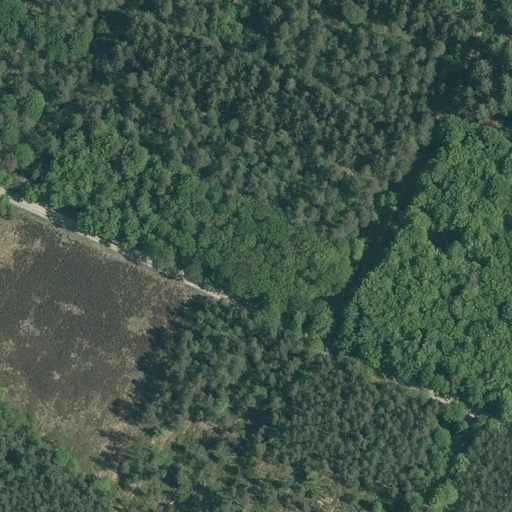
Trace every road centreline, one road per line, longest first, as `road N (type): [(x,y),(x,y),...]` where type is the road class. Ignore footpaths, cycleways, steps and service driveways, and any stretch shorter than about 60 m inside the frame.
road 1 (track): [(328,343),(498,5)]
road 2 (track): [(328,343),(0,188)]
road 3 (track): [(17,204),(148,0)]
road 4 (track): [(475,409),(328,343)]
